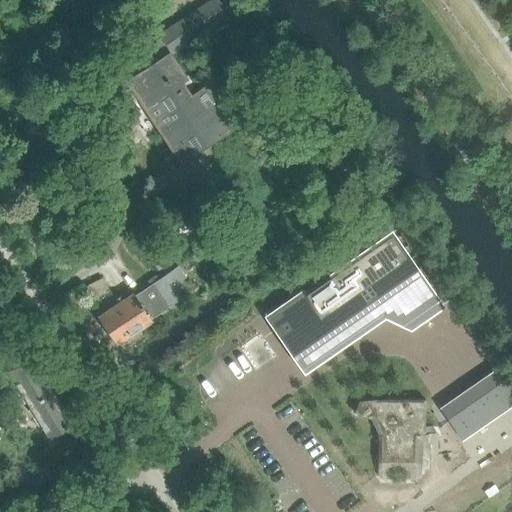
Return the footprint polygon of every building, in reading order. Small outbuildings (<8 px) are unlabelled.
[(171,55),(227,19),(214,0),(210,0),(159,33),(156,29),(110,59),(142,109),(187,80),(185,76),(171,55)] [(186,89),(193,84),(187,74),(185,76),(187,80),(142,109),(179,164),(234,128),(205,85),(190,95),(186,89)] [(273,314),(301,355),(399,288),(417,318),(442,301),(394,231),(273,314)] [(156,248),(154,249),(145,254),(149,261),(160,255),(156,248)] [(165,265),(160,256),(152,261),(157,270),(165,265)] [(115,347),(152,322),(150,319),(166,309),(165,308),(193,290),(177,267),(134,296),(132,293),(124,298),(121,295),(112,301),(114,305),(96,317),(115,347)] [(82,288),(88,300),(107,291),(101,279),(82,288)] [(241,345),(257,370),(279,355),(262,330),(241,345)] [(76,407),(65,414),(30,357),(8,371),(49,438),(83,417),(76,407)] [(511,379),(505,369),(447,408),(466,437),(511,406),(511,379)] [(19,423),(31,416),(17,394),(6,401),(19,423)] [(358,401),(353,413),(377,422),(377,475),(381,480),(415,480),(420,476),(421,463),(421,443),(436,434),(432,427),(424,427),(424,399),(422,399),(372,399),(358,401)]
